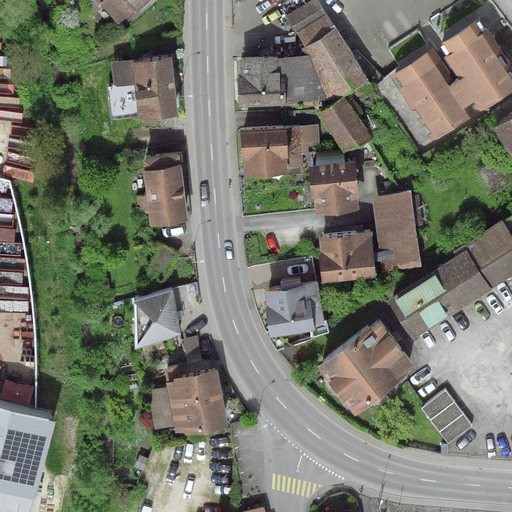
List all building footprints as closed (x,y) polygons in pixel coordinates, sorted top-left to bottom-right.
[(149,0),(93,0),(99,6),(101,4),(118,23),(134,9),(136,12),(149,0)] [(318,0),(312,0),(286,16),(297,34),(327,15),(318,0)] [(327,15),(297,34),(304,46),(336,27),(327,15)] [(480,17),(442,42),(450,54),(488,30),(480,17)] [(368,80),(336,27),(304,46),(300,49),(303,56),(309,55),(326,100),(328,104),(368,80)] [(511,90),(511,66),(488,30),(450,54),(442,60),(398,88),(434,142),(511,90)] [(398,88),(442,60),(434,47),(390,75),(398,88)] [(172,55),(111,62),(114,83),(107,84),(111,119),(138,116),(139,121),(179,116),(172,55)] [(277,56),(237,57),(238,107),(280,105),(281,110),(319,109),(318,100),(326,100),(309,55),(303,56),(278,58),(277,56)] [(351,95),(319,114),(343,152),(374,139),(359,116),(364,113),(351,95)] [(511,117),(495,128),(511,155),(511,117)] [(318,124),(301,125),(303,154),(309,153),(309,144),(319,144),(318,124)] [(286,127),(241,129),(242,160),(244,160),(245,176),(287,174),(287,173),(301,173),(300,167),(303,166),(303,154),(301,125),(286,126),(286,127)] [(180,155),(141,159),(146,194),(136,196),(138,214),(149,213),(151,226),(188,222),(180,155)] [(356,161),(308,166),(311,198),(314,198),(315,214),(359,210),(357,194),(359,193),(356,161)] [(411,191),(371,196),(382,272),(421,266),(411,191)] [(511,215),(465,245),(492,289),(511,276),(511,215)] [(372,231),(319,237),(320,255),(319,255),(322,283),(376,277),(372,231)] [(163,242),(145,268),(161,280),(180,254),(163,242)] [(492,289),(465,245),(453,252),(456,256),(388,301),(414,341),(492,289)] [(317,281),(264,291),(267,306),(265,306),(270,337),(310,331),(311,337),(329,332),(326,320),(324,321),(317,281)] [(197,283),(188,284),(190,294),(199,293),(197,283)] [(181,334),(173,291),(134,302),(135,349),(181,334)] [(369,325),(317,366),(355,414),(405,375),(403,373),(414,365),(380,321),(371,328),(369,325)] [(197,336),(183,339),(188,362),(182,363),(184,373),(210,368),(208,357),(201,358),(197,336)] [(229,426),(218,370),(183,377),(180,364),(163,367),(167,387),(174,426),(176,434),(186,432),(187,434),(229,426)] [(5,381),(0,399),(0,406),(27,414),(34,389),(5,381)] [(174,426),(167,387),(149,390),(156,429),(174,426)] [(444,389),(420,407),(447,443),(471,425),(444,389)] [(0,511),(30,511),(33,500),(35,500),(56,422),(27,414),(0,406),(0,511)]
